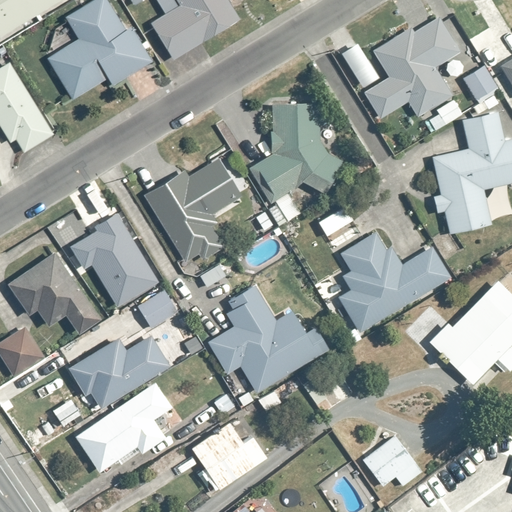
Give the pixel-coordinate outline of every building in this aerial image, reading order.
[(0,0),(0,36),(60,0),(0,0)] [(150,61),(109,0),(90,0),(66,17),(79,37),(47,58),(74,99),(108,77),(114,86),(150,61)] [(155,0),(165,14),(152,22),(174,59),(240,19),(228,0),(155,0)] [(462,115),(451,97),(453,95),(435,66),(461,51),(439,15),(411,32),(409,29),(374,50),(390,76),(364,91),(380,118),(409,100),(418,116),(423,113),(434,131),(462,115)] [(511,58),(501,65),(511,83),(511,58)] [(0,123),(11,142),(17,138),(25,151),(53,134),(8,62),(0,67),(0,123)] [(498,87),(484,65),(463,79),(476,100),(498,87)] [(329,152),(320,136),(320,102),(274,102),(274,151),(253,164),(276,198),(302,181),(331,193),(346,159),(329,152)] [(433,157),(442,194),(433,196),(437,213),(446,211),(451,233),(491,223),(483,188),(511,181),(511,132),(511,131),(504,133),(499,109),(462,118),(469,148),(433,157)] [(220,223),(214,212),(243,196),(219,153),(145,195),(184,263),(221,242),(212,227),(220,223)] [(117,213),(93,227),(96,231),(71,247),(84,269),(92,264),(117,306),(158,281),(117,213)] [(399,264),(378,230),(341,252),(351,270),(342,275),(350,288),(338,296),(359,331),(450,277),(431,245),(399,264)] [(9,282),(31,313),(36,309),(49,327),(65,315),(78,334),(101,318),(54,251),(9,282)] [(511,343),(511,293),(498,280),(452,325),(450,323),(431,342),(473,384),(497,359),(509,372),(511,368),(511,347),(510,346),(511,343)] [(316,323),(304,330),(290,307),(273,316),(254,284),(222,304),(235,325),(208,341),(226,373),(240,364),(256,391),(313,357),(331,347),(316,323)] [(177,311),(163,288),(137,303),(151,327),(177,311)] [(48,359),(25,325),(0,342),(0,353),(18,380),(48,359)] [(66,363),(87,398),(93,395),(101,408),(170,366),(151,335),(124,351),(114,334),(66,363)] [(134,457),(130,451),(144,442),(148,448),(168,434),(164,429),(174,422),(167,411),(172,408),(155,382),(75,436),(99,472),(117,460),(121,465),(134,457)] [(232,402),(219,383),(193,401),(206,420),(232,402)] [(280,401),(274,388),(257,397),(264,410),(280,401)] [(72,397),(51,411),(61,425),(82,411),(72,397)] [(242,440),(230,421),(191,447),(219,489),(267,457),(252,433),(242,440)] [(423,469),(393,433),(363,459),(384,485),(396,475),(404,484),(423,469)]
